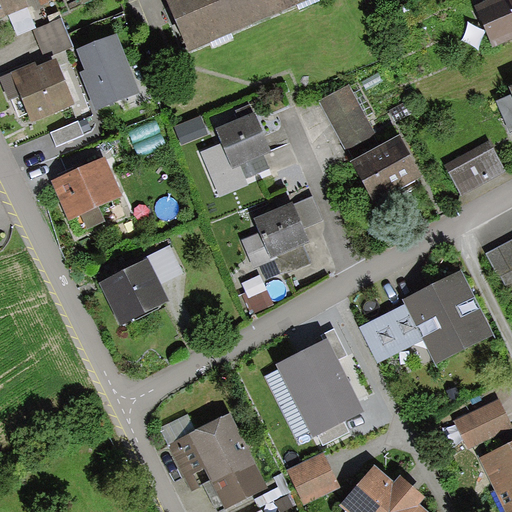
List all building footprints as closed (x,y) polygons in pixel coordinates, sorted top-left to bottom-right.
[(0,0),(0,18),(8,15),(17,35),(37,27),(26,0),(0,0)] [(162,0),(188,58),(316,0),(162,0)] [(511,37),(511,0),(489,0),(476,6),(493,46),(511,37)] [(34,29),(45,57),(72,46),(60,18),(34,29)] [(140,92),(118,35),(78,50),(86,72),(81,74),(95,110),(140,92)] [(38,64),(2,77),(10,99),(21,95),(30,120),(75,103),(58,59),(39,67),(38,64)] [(352,87),(322,102),(355,164),(352,165),(373,204),(422,178),(401,137),(383,147),(352,87)] [(511,88),(509,89),(511,94),(497,100),(511,131),(511,130),(511,88)] [(248,117),(218,129),(224,144),(203,152),(221,197),(248,186),(245,178),(269,168),(264,155),(271,153),(255,114),(248,117)] [(202,117),(175,127),(181,144),(208,134),(202,117)] [(78,122),(52,133),(57,145),(84,134),(78,122)] [(489,142),(446,165),(461,194),(505,170),(489,142)] [(72,171),(52,179),(69,219),(81,214),(87,228),(104,221),(98,207),(123,197),(106,156),(72,171)] [(286,209),(255,222),(260,234),(242,241),(253,269),(275,261),(282,277),(311,266),(304,248),(310,246),(304,231),(323,223),(313,198),(286,209)] [(511,240),(487,254),(506,288),(511,285),(511,240)] [(133,267),(99,284),(120,326),(170,301),(162,285),(184,273),(170,246),(148,257),(149,259),(133,267)] [(495,334),(464,271),(434,286),(405,300),(406,303),(360,326),(378,363),(422,341),(434,364),(495,334)] [(260,276),(242,284),(255,313),(273,305),(260,276)] [(348,354),(335,328),(323,334),(326,341),(276,365),(312,440),(319,436),(324,445),(350,433),(345,423),(364,413),(352,389),(339,362),(338,359),(348,354)] [(511,429),(511,426),(500,402),(454,424),(467,451),(511,429)] [(187,415),(160,428),(192,493),(204,487),(216,511),(256,511),(260,510),(253,495),(269,487),(232,414),(196,432),(187,415)] [(511,511),(511,442),(480,457),(505,511),(511,511)] [(323,452),(286,470),(303,505),(340,487),(323,452)] [(395,482),(374,464),(341,504),(349,511),(428,511),(421,506),(427,498),(412,486),(400,476),(395,482)]
